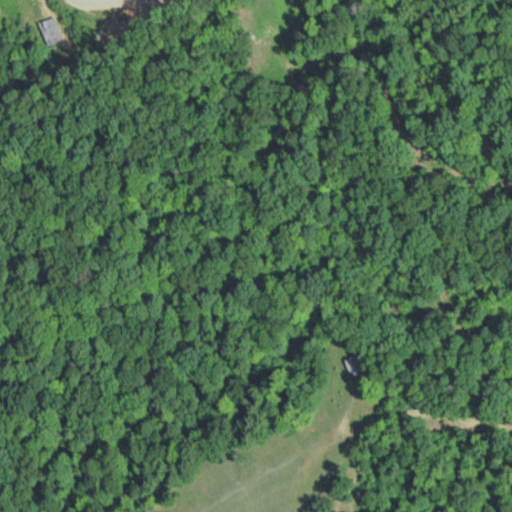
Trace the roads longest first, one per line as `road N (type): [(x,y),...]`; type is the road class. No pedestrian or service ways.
road 1 (residential): [(511,271),(488,261),(434,196),(434,87),(504,0)]
road 2 (residential): [(511,433),(477,414),(304,424),(260,446)]
road 3 (residential): [(434,100),(339,75),(290,0)]
